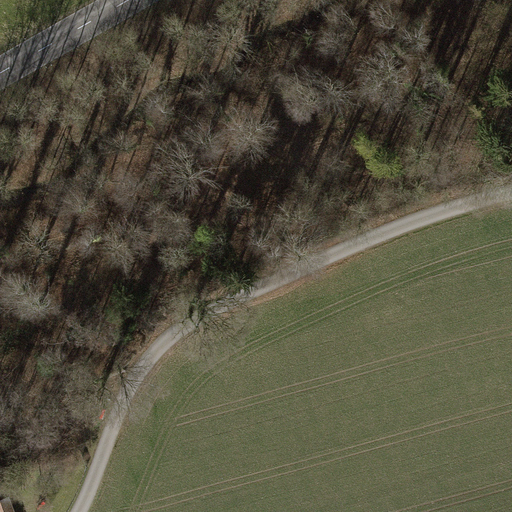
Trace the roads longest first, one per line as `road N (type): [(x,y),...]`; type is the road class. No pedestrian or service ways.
road 1 (unclassified): [(511,193),(333,253),(167,339),(121,402),(80,511)]
road 2 (tertiary): [(0,75),(132,0)]
